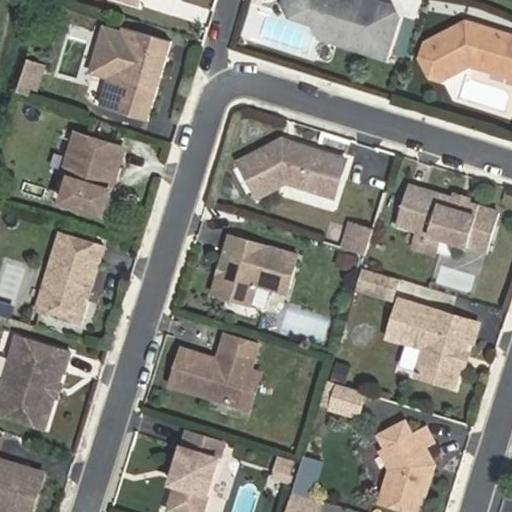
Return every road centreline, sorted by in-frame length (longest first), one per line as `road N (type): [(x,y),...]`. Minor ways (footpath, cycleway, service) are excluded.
road 1 (residential): [(89,511),(213,102),(248,84),(511,167)]
road 2 (residential): [(511,385),(475,511)]
